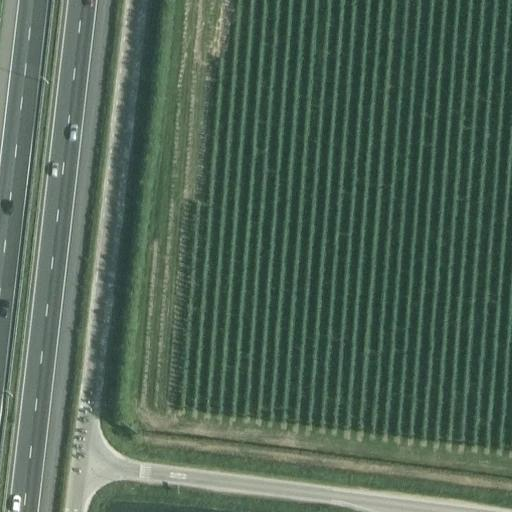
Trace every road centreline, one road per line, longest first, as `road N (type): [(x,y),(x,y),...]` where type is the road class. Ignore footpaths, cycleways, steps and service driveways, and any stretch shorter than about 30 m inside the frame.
road 1 (motorway): [(25,511),(83,0)]
road 2 (unclassified): [(92,490),(144,0)]
road 3 (motorway): [(31,0),(0,287)]
road 4 (unclassified): [(272,511),(92,490)]
